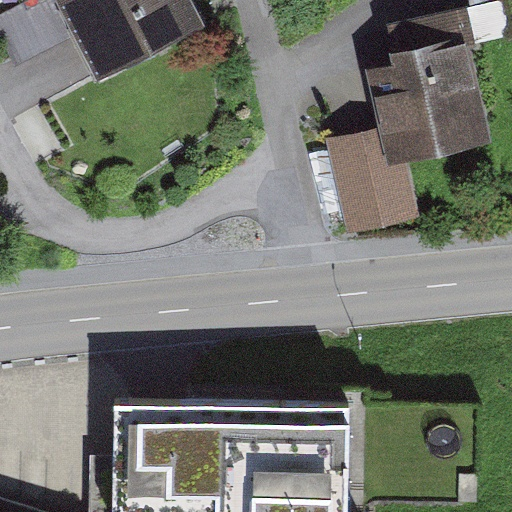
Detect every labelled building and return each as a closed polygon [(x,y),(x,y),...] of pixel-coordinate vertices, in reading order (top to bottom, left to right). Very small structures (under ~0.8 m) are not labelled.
[(51,0),(36,0),(0,17),(0,31),(13,58),(67,32),(51,0)] [(198,23),(185,0),(66,0),(107,73),(198,23)] [(434,145),(511,133),(511,36),(420,50),(434,145)] [(419,131),(347,139),(357,231),(429,223),(419,131)] [(163,394),(122,394),(120,511),(343,511),(345,397),(163,394)]
